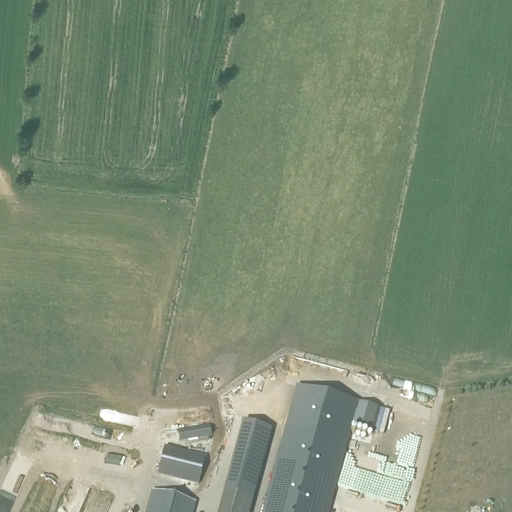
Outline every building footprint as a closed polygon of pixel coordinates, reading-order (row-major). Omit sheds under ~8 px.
[(328,511),(353,427),(359,403),(296,386),(263,511),(328,511)] [(177,410),(206,406),(204,392),(175,397),(177,410)] [(362,429),(371,432),(377,410),(377,408),(359,403),(353,427),(362,429)] [(193,419),(208,417),(207,409),(192,412),(193,419)] [(244,422),(219,511),(249,511),(272,430),(244,422)] [(212,437),(210,426),(178,431),(179,442),(212,437)] [(205,457),(164,447),(157,475),(198,485),(205,457)] [(192,511),(195,503),(153,492),(147,511),(192,511)] [(421,511),(421,499),(411,499),(411,511),(421,511)]
